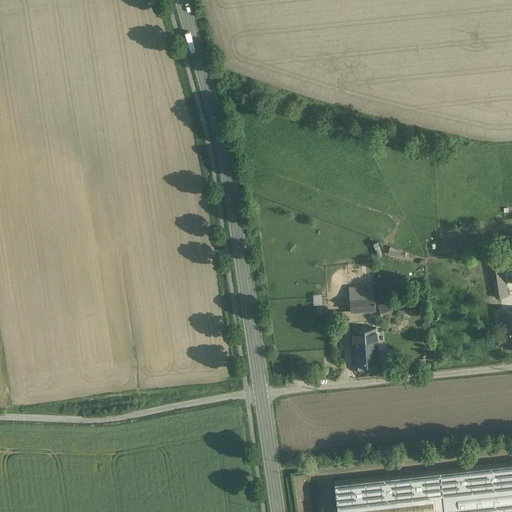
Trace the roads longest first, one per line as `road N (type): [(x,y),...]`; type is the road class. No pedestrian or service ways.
road 1 (secondary): [(181,0),(224,161),(260,393)]
road 2 (unclassified): [(0,418),(104,419),(260,393)]
road 3 (unclassified): [(260,393),(511,367)]
road 4 (secondary): [(260,393),(278,511)]
